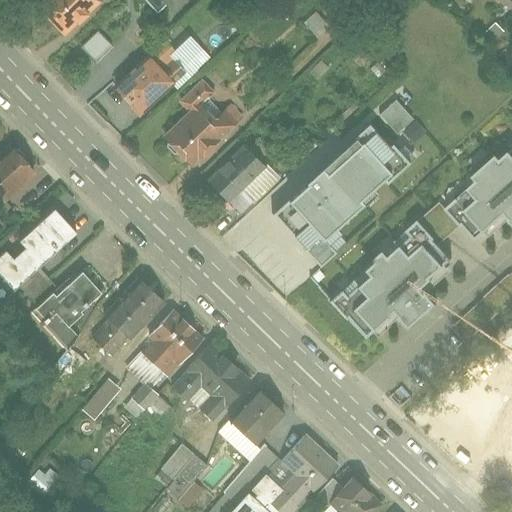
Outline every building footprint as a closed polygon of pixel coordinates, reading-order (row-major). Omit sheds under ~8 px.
[(100,1),(99,0),(51,0),(43,8),(66,33),(100,1)] [(162,0),(174,13),(187,0),(162,0)] [(112,46),(97,32),(83,47),(97,61),(112,46)] [(188,76),(161,48),(115,92),(142,120),(188,76)] [(177,103),(187,115),(193,109),(210,95),(200,84),(177,103)] [(390,99),(375,117),(395,134),(410,116),(390,99)] [(187,115),(161,137),(185,164),(236,118),(226,106),(206,123),(193,109),(187,115)] [(412,143),(425,132),(412,118),(400,130),(412,143)] [(272,218),(301,251),(313,239),(317,243),(356,208),(354,205),(384,178),(389,183),(406,167),(390,149),(386,152),(366,129),(300,188),(303,191),(272,218)] [(40,172),(16,144),(0,158),(0,201),(3,205),(40,172)] [(268,170),(247,146),(206,181),(203,183),(225,208),(268,170)] [(511,229),(511,165),(504,172),(501,168),(478,187),(483,192),(450,219),(441,208),(330,301),(368,347),(399,321),(413,338),(439,317),(424,299),(459,269),(441,248),(460,232),(477,252),(509,226),(511,229)] [(73,234),(50,209),(0,256),(0,268),(17,286),(73,234)] [(101,293),(81,270),(63,285),(67,290),(55,301),(50,294),(33,308),(45,322),(56,312),(66,323),(101,293)] [(511,273),(449,326),(462,342),(496,313),(498,315),(507,308),(511,312),(511,311),(511,273)] [(166,304),(142,282),(98,328),(122,350),(166,304)] [(204,339),(176,311),(147,340),(176,368),(204,339)] [(50,387),(64,374),(70,379),(86,364),(68,345),(38,374),(50,387)] [(229,407),(252,381),(213,347),(190,373),(229,407)] [(105,378),(78,409),(90,419),(116,388),(105,378)] [(139,411),(154,395),(146,388),(131,404),(139,411)] [(258,447),(284,415),(254,391),(228,423),(258,447)] [(296,511),(339,465),(305,434),(279,462),(291,473),(282,483),(269,498),(283,511),(296,511)] [(207,466),(182,446),(156,479),(181,499),(207,466)] [(55,478),(37,465),(24,484),(42,496),(55,478)] [(269,498),(282,483),(268,470),(228,511),(281,511),(283,511),(269,498)] [(369,511),(375,506),(348,481),(331,499),(339,507),(335,511),(369,511)]
